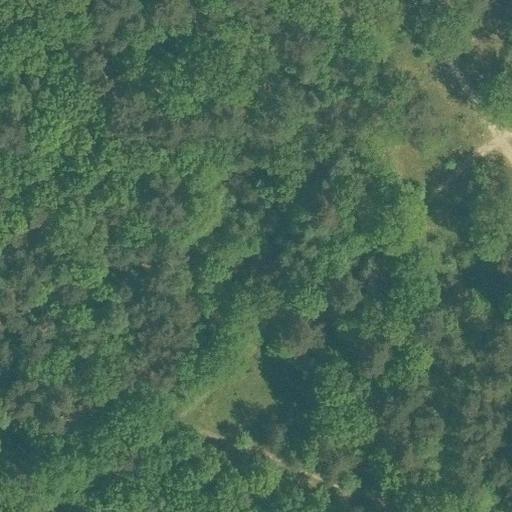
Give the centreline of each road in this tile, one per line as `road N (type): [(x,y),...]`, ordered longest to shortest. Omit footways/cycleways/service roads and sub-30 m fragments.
road 1 (track): [(500,138),(25,511)]
road 2 (track): [(506,511),(496,500),(458,506),(387,494),(180,428),(159,410)]
road 3 (track): [(500,138),(412,0)]
